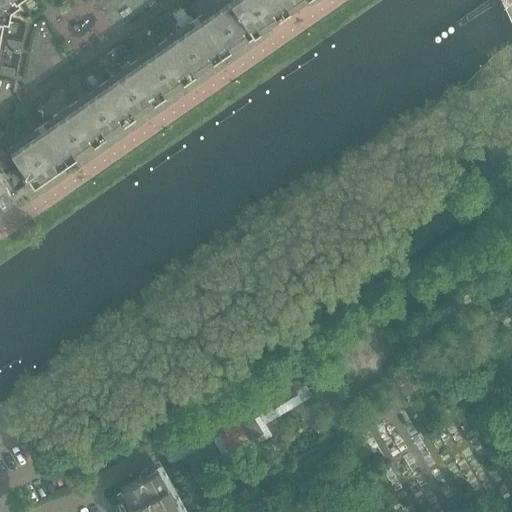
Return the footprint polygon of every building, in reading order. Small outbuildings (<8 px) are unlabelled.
[(0,0),(0,2),(10,9),(20,2),(18,0),(0,0)] [(25,141),(10,151),(30,180),(33,185),(48,174),(66,162),(84,150),(99,139),(114,129),(129,118),(144,108),(159,98),(174,87),(189,77),(280,14),(287,9),(299,0),(227,0),(216,8),(199,20),(180,33),(165,43),(150,54),(135,64),(120,74),(106,85),(91,95),(76,106),(61,116),(43,128),(25,141)] [(198,0),(190,6),(197,16),(220,0),(198,0)] [(10,9),(0,2),(0,29),(2,20),(5,20),(8,21),(10,9)] [(1,67),(0,73),(14,76),(15,70),(1,67)] [(4,151),(0,153),(0,168),(15,190),(26,183),(4,151)] [(0,200),(12,192),(0,175),(0,200)] [(299,379),(253,406),(254,408),(237,419),(235,417),(237,416),(236,413),(234,414),(233,414),(208,429),(209,429),(194,438),(192,435),(164,453),(170,464),(185,456),(190,466),(203,458),(207,465),(224,456),(247,442),(250,448),(271,435),(264,423),(277,415),(271,406),(303,387),(299,379)] [(181,511),(157,468),(121,488),(126,499),(113,506),(116,511),(181,511)]
